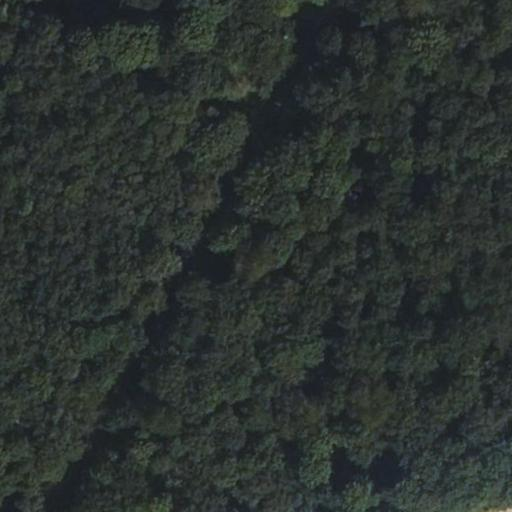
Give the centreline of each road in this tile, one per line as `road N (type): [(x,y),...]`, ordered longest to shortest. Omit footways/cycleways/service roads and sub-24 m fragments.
road 1 (unknown): [(61,511),(327,0)]
road 2 (unknown): [(0,2),(511,23)]
